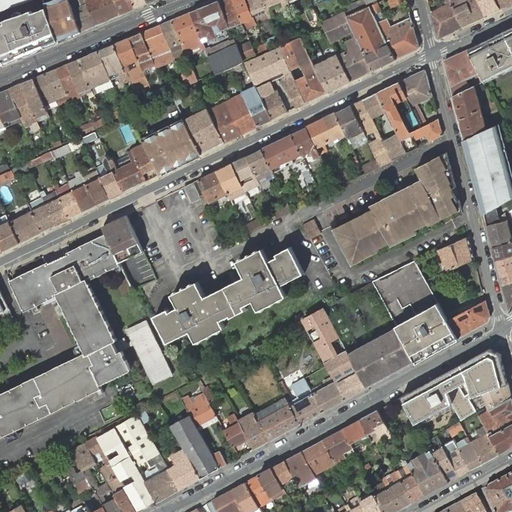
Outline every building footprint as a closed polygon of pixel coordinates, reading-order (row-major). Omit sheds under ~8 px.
[(0,0),(0,11),(31,0),(0,0)] [(52,0),(45,3),(47,8),(49,14),(58,41),(69,36),(81,31),(72,6),(70,0),(52,0)] [(70,0),(72,6),(81,31),(95,25),(88,3),(82,5),(79,0),(70,0)] [(86,0),(88,3),(95,25),(120,15),(115,0),(86,0)] [(115,0),(120,15),(134,9),(131,0),(115,0)] [(131,0),(134,9),(149,3),(147,0),(131,0)] [(218,0),(191,12),(203,39),(207,37),(211,47),(207,49),(217,72),(234,64),(239,62),(256,54),(254,49),(251,42),(246,44),(239,47),(235,39),(230,41),(225,27),(230,25),(230,26),(236,24),(241,33),(246,31),(233,0),(218,0)] [(247,0),(233,0),(246,31),(258,26),(257,23),(254,16),(247,0)] [(262,0),(247,0),(252,11),(265,6),(262,0)] [(287,0),(262,0),(265,6),(266,8),(267,11),(270,18),(274,16),(269,5),(281,0),(283,0),(288,11),(292,9),(288,1),(287,0)] [(293,0),(290,0),(288,1),(292,9),(296,7),(293,0)] [(366,0),(360,0),(343,8),(344,12),(345,13),(346,14),(369,4),(368,3),(366,0)] [(439,38),(463,27),(450,0),(438,0),(429,4),(437,38),(439,38)] [(450,0),(463,27),(485,16),(477,0),(450,0)] [(500,8),(496,0),(477,0),(485,16),(500,8)] [(511,0),(496,0),(500,8),(511,2),(511,0)] [(377,3),(370,6),(374,14),(381,10),(377,3)] [(370,6),(347,16),(354,31),(356,36),(358,39),(373,70),(396,59),(379,25),(378,22),(374,14),(370,6)] [(0,52),(4,63),(25,55),(23,51),(36,46),(38,49),(58,41),(49,14),(47,8),(33,13),(22,17),(0,24),(0,52)] [(252,11),(254,16),(262,13),(260,8),(252,11)] [(191,12),(173,20),(185,50),(196,46),(200,44),(202,49),(206,47),(203,39),(191,12)] [(322,24),(323,25),(324,27),(331,42),(342,36),(354,31),(347,16),(346,14),(345,13),(344,12),(321,22),(322,24)] [(388,17),(378,22),(379,25),(396,59),(419,48),(419,47),(413,21),(411,16),(392,26),(388,17)] [(173,20),(161,24),(175,57),(181,55),(183,54),(186,52),(185,50),(173,20)] [(161,24),(142,33),(156,66),(160,65),(164,63),(167,62),(172,60),(175,58),(175,57),(161,24)] [(511,30),(469,51),(478,69),(480,73),(483,80),(483,79),(511,65),(511,30)] [(142,33),(130,38),(143,70),(150,67),(152,66),(153,70),(156,68),(156,66),(142,33)] [(350,50),(345,53),(358,78),(373,70),(358,39),(356,36),(345,41),(350,50)] [(130,38),(115,44),(126,72),(129,71),(130,73),(136,88),(149,83),(145,73),(143,70),(130,38)] [(302,38),(280,47),(289,65),(292,71),(293,73),(301,89),(307,102),(328,92),(322,79),(315,65),(311,56),(302,38)] [(115,44),(100,50),(110,75),(119,70),(124,82),(129,79),(126,72),(115,44)] [(254,49),(256,54),(267,49),(265,44),(254,49)] [(23,51),(25,55),(38,49),(36,46),(23,51)] [(185,50),(186,52),(187,55),(198,50),(196,46),(185,50)] [(280,47),(245,63),(247,68),(255,84),(256,86),(272,119),(288,112),(277,90),(274,91),(269,82),(292,71),(289,65),(280,47)] [(451,87),(453,96),(475,86),(484,81),(483,80),(480,73),(478,69),(469,51),(468,49),(445,60),(444,61),(451,87)] [(100,50),(80,58),(94,94),(98,93),(95,86),(112,79),(110,75),(100,50)] [(345,53),(338,56),(351,81),(358,78),(345,53)] [(338,56),(337,54),(315,65),(322,79),(328,92),(339,87),(351,81),(338,56)] [(80,58),(68,63),(79,90),(81,93),(83,92),(82,90),(88,88),(89,92),(91,95),(94,94),(80,58)] [(231,69),(233,74),(247,68),(245,63),(244,61),(239,63),(240,65),(235,67),(234,66),(230,67),(231,69)] [(68,63),(57,68),(67,95),(79,90),(68,63)] [(57,68),(45,73),(56,99),(67,95),(57,68)] [(181,74),(186,86),(198,80),(193,69),(181,74)] [(400,82),(408,97),(415,112),(420,123),(422,127),(427,124),(420,110),(418,107),(417,104),(433,96),(426,70),(424,70),(400,82)] [(45,73),(34,78),(45,104),(56,99),(45,73)] [(297,107),(307,102),(301,89),(293,73),(283,78),(297,107)] [(34,78),(21,83),(37,120),(42,117),(44,116),(49,115),(46,108),(45,104),(34,78)] [(203,82),(196,85),(200,93),(207,90),(203,82)] [(377,137),(369,141),(371,146),(378,159),(381,166),(393,160),(407,152),(418,147),(410,133),(396,103),(408,97),(400,82),(378,92),(363,99),(352,105),(365,134),(374,130),(377,137)] [(21,83),(10,88),(23,119),(25,125),(28,123),(31,122),(34,121),(36,128),(40,126),(37,120),(21,83)] [(171,93),(172,95),(172,96),(188,89),(187,87),(186,86),(171,93)] [(243,93),(259,126),(272,119),(256,86),(243,93)] [(475,86),(453,96),(465,140),(486,130),(475,86)] [(10,88),(0,92),(0,112),(5,125),(6,126),(23,119),(10,88)] [(165,88),(153,92),(153,94),(156,99),(168,94),(165,88)] [(79,90),(67,95),(69,99),(81,94),(81,93),(79,90)] [(232,98),(225,102),(242,134),(259,126),(243,93),(235,97),(232,98)] [(156,99),(153,94),(144,98),(147,104),(156,99)] [(67,95),(56,99),(58,103),(69,99),(67,95)] [(56,99),(45,104),(46,108),(58,103),(56,99)] [(208,110),(225,143),(242,134),(225,102),(218,105),(215,107),(208,110)] [(336,112),(347,133),(351,143),(366,136),(365,134),(352,105),(336,112)] [(126,113),(124,108),(115,112),(117,118),(126,113)] [(208,109),(185,121),(202,154),(225,143),(208,110),(208,109)] [(307,127),(317,148),(347,133),(336,112),(307,127)] [(131,114),(118,120),(120,124),(133,119),(131,114)] [(104,118),(93,123),(94,125),(95,128),(106,123),(104,118)] [(426,135),(429,141),(430,141),(443,134),(438,119),(427,124),(422,127),(426,135)] [(92,121),(81,126),(83,131),(84,133),(95,128),(94,125),(93,123),(92,121)] [(185,121),(144,141),(145,144),(149,151),(160,174),(168,170),(202,154),(185,121)] [(486,130),(465,140),(484,214),(494,210),(511,201),(511,173),(499,124),(486,130)] [(81,126),(69,130),(72,138),(84,133),(83,131),(81,126)] [(316,157),(321,155),(317,148),(307,127),(292,134),(302,155),(312,150),(316,157)] [(426,135),(422,127),(410,133),(414,140),(426,135)] [(96,130),(81,137),(85,145),(99,138),(98,135),(96,130)] [(277,141),(289,165),(290,164),(295,162),(304,158),(302,155),(292,134),(277,141)] [(351,143),(354,149),(369,141),(366,136),(351,143)] [(58,138),(48,142),(51,147),(60,143),(58,138)] [(76,139),(67,143),(70,149),(79,145),(76,139)] [(288,166),(289,165),(277,141),(262,148),(274,172),(283,168),(288,166)] [(67,143),(54,150),(56,154),(59,161),(61,160),(59,156),(70,150),(70,149),(67,143)] [(145,144),(132,150),(147,180),(160,174),(149,151),(145,144)] [(258,179),(260,183),(275,176),(274,172),(262,148),(247,156),(258,179)] [(54,150),(41,156),(43,160),(56,154),(54,150)] [(147,180),(132,150),(129,152),(130,154),(134,162),(118,169),(114,162),(113,159),(110,161),(124,192),(147,180)] [(451,167),(447,152),(438,156),(436,157),(418,167),(424,179),(425,182),(413,189),(412,189),(373,209),(337,227),(356,263),(379,251),(378,248),(390,242),(416,229),(429,223),(430,225),(462,209),(460,199),(458,199),(451,188),(456,186),(451,167)] [(134,162),(130,154),(114,162),(118,169),(134,162)] [(41,156),(26,163),(29,168),(43,161),(43,160),(41,156)] [(105,166),(97,170),(111,198),(124,192),(110,161),(108,156),(102,159),(105,166)] [(233,163),(246,190),(247,189),(256,185),(253,181),(258,179),(247,156),(233,163)] [(355,156),(350,158),(356,169),(361,167),(355,156)] [(363,167),(366,173),(381,166),(378,159),(363,167)] [(26,163),(12,169),(13,172),(14,174),(29,168),(26,163)] [(233,163),(218,170),(228,192),(231,199),(234,204),(248,197),(248,194),(246,190),(233,163)] [(12,169),(0,174),(0,182),(15,176),(14,174),(13,172),(12,169)] [(83,211),(97,205),(83,177),(80,170),(74,173),(76,178),(69,181),(70,183),(83,211)] [(111,198),(97,170),(83,177),(97,205),(111,198)] [(228,192),(218,170),(199,179),(194,182),(202,199),(204,204),(228,192)] [(425,182),(424,179),(411,185),(413,189),(425,182)] [(194,182),(185,186),(193,203),(202,199),(194,182)] [(70,218),(83,211),(70,183),(56,190),(70,218)] [(373,209),(412,189),(410,186),(372,205),(373,209)] [(43,191),(40,192),(43,197),(56,225),(70,218),(56,190),(45,196),(43,191)] [(42,232),(56,225),(43,197),(29,204),(32,210),(42,232)] [(274,211),(277,218),(292,210),(289,204),(274,211)] [(10,221),(20,242),(42,232),(32,210),(10,221)] [(508,220),(506,214),(498,219),(495,220),(496,223),(508,220)] [(7,215),(0,217),(0,242),(4,250),(20,242),(10,221),(7,215)] [(110,223),(104,226),(108,235),(120,262),(126,259),(144,251),(127,215),(110,223)] [(245,226),(248,233),(262,225),(259,219),(245,226)] [(314,219),(305,223),(303,225),(308,233),(310,238),(321,232),(314,219)] [(493,246),(511,241),(511,236),(508,220),(496,223),(493,224),(487,225),(493,246)] [(353,264),(356,263),(337,227),(334,228),(353,264)] [(418,233),(416,229),(390,242),(392,246),(418,233)] [(439,248),(448,271),(475,256),(470,237),(469,233),(439,248)] [(108,235),(12,282),(24,309),(57,293),(62,301),(71,322),(101,306),(88,278),(120,262),(108,235)] [(511,255),(511,241),(493,246),(496,260),(511,255)] [(168,309),(155,316),(168,342),(191,331),(196,341),(224,327),(220,320),(231,315),(231,317),(246,309),(244,305),(254,300),(259,310),(287,296),(281,285),(304,273),(291,247),(277,254),(279,257),(269,262),(263,249),(259,251),(254,253),(238,261),(246,277),(205,297),(197,282),(172,294),(179,307),(169,312),(168,309)] [(500,274),(511,270),(511,255),(496,260),(500,274)] [(511,270),(500,274),(503,286),(511,283),(511,270)] [(510,309),(511,308),(511,283),(503,286),(509,309),(510,309)] [(0,323),(14,316),(0,287),(0,323)] [(450,315),(447,316),(458,337),(488,321),(490,316),(486,299),(461,313),(458,315),(451,318),(450,315)] [(439,302),(396,326),(415,361),(436,350),(458,337),(447,316),(447,317),(439,302)] [(101,306),(71,322),(86,351),(0,394),(0,437),(107,385),(105,382),(132,369),(122,350),(119,351),(134,344),(153,384),(172,374),(146,319),(136,324),(127,329),(132,340),(127,343),(124,338),(115,342),(114,341),(118,340),(101,306)] [(325,307),(324,307),(302,320),(304,322),(334,378),(336,381),(346,399),(368,387),(349,352),(347,348),(325,307)] [(415,361),(396,326),(349,352),(368,387),(390,374),(415,361)] [(490,348),(401,397),(414,419),(416,423),(452,403),(462,420),(477,411),(470,398),(480,394),(483,393),(508,384),(500,353),(490,348)] [(314,393),(323,411),(346,399),(336,381),(334,378),(312,390),(314,393)] [(489,409),(511,396),(508,384),(483,393),(489,409)] [(210,387),(203,391),(204,393),(207,398),(209,402),(216,398),(210,387)] [(290,406),(300,424),(323,411),(314,393),(312,390),(289,403),(290,406)] [(189,395),(182,399),(188,409),(194,406),(207,398),(204,393),(195,398),(196,400),(193,402),(189,395)] [(491,436),(511,423),(511,396),(489,409),(479,415),(485,425),(491,436)] [(289,403),(286,397),(283,399),(286,405),(282,407),(261,419),(260,416),(258,413),(255,414),(270,441),(300,424),(290,406),(289,403)] [(194,406),(188,409),(191,415),(197,427),(217,416),(209,402),(207,398),(194,406)] [(260,416),(261,419),(282,407),(286,405),(283,399),(258,413),(260,416)] [(387,405),(378,409),(386,423),(395,418),(387,405)] [(378,409),(361,419),(368,432),(374,429),(377,435),(377,434),(389,428),(386,423),(378,409)] [(145,410),(137,414),(143,423),(150,419),(145,410)] [(255,414),(254,412),(239,420),(240,422),(249,437),(255,449),(270,441),(255,414)] [(143,423),(137,414),(98,436),(126,487),(140,511),(154,504),(158,502),(143,473),(158,465),(166,473),(176,493),(180,490),(168,469),(150,435),(143,423)] [(197,427),(191,415),(172,425),(185,449),(201,478),(220,468),(213,455),(205,441),(197,427)] [(228,419),(232,426),(225,430),(233,446),(249,437),(240,422),(239,420),(236,415),(228,419)] [(361,419),(343,428),(354,448),(363,442),(360,437),(368,432),(361,419)] [(464,428),(460,421),(448,428),(452,435),(461,430),(464,428)] [(511,423),(491,436),(500,453),(511,446),(511,423)] [(471,441),(483,463),(500,453),(491,436),(485,425),(478,429),(480,433),(481,436),(478,438),(471,441)] [(343,428),(323,439),(335,462),(338,461),(340,459),(348,455),(351,454),(356,451),(354,448),(343,428)] [(469,437),(464,428),(461,430),(466,439),(469,437)] [(374,429),(368,432),(371,437),(372,440),(378,436),(377,434),(377,435),(374,429)] [(360,437),(363,442),(371,437),(368,432),(360,437)] [(126,487),(98,436),(85,442),(92,454),(100,450),(108,464),(103,468),(114,488),(115,488),(118,492),(123,490),(126,487)] [(459,448),(471,470),(483,463),(471,441),(469,437),(466,439),(465,439),(467,441),(468,443),(459,448)] [(431,449),(449,482),(460,475),(443,445),(435,449),(429,438),(426,440),(431,449)] [(323,439),(303,450),(316,473),(336,462),(335,462),(323,439)] [(443,445),(460,475),(471,470),(459,448),(458,446),(456,441),(454,439),(446,443),(445,441),(442,443),(443,445)] [(92,454),(85,442),(72,449),(79,461),(82,468),(96,461),(95,460),(92,454)] [(79,461),(72,449),(66,451),(73,465),(79,461)] [(178,464),(168,469),(180,490),(185,487),(201,478),(185,449),(176,454),(179,460),(177,462),(178,464)] [(413,460),(409,462),(410,465),(412,469),(426,494),(449,482),(431,449),(427,452),(429,456),(415,464),(413,460)] [(288,458),(286,460),(293,473),(298,482),(316,473),(303,450),(296,454),(288,458)] [(220,468),(227,464),(221,451),(213,455),(220,468)] [(389,458),(392,463),(405,455),(402,451),(389,458)] [(427,452),(413,460),(415,464),(429,456),(427,452)] [(60,457),(58,454),(52,457),(56,464),(62,461),(60,457)] [(52,457),(44,462),(48,468),(56,464),(52,457)] [(277,465),(273,467),(280,481),(284,479),(293,473),(286,460),(277,465)] [(96,461),(82,468),(85,472),(86,475),(91,473),(100,468),(99,466),(96,461)] [(170,495),(176,493),(166,473),(158,465),(143,473),(158,502),(170,495)] [(408,467),(397,472),(399,477),(413,502),(426,494),(412,469),(410,465),(408,467)] [(273,467),(259,474),(272,499),(286,491),(280,481),(273,467)] [(94,489),(90,482),(86,475),(85,472),(77,476),(72,468),(67,471),(81,496),(94,489)] [(90,482),(94,480),(95,479),(91,473),(86,475),(90,482)] [(259,474),(246,482),(262,509),(264,507),(262,504),(272,499),(259,474)] [(511,511),(511,475),(484,491),(493,511),(511,511)] [(413,502),(399,477),(397,478),(399,482),(391,486),(389,482),(386,484),(400,509),(413,502)] [(103,504),(104,506),(107,504),(106,501),(103,495),(109,492),(105,483),(98,487),(94,480),(90,482),(94,489),(99,498),(103,504)] [(246,482),(233,489),(244,510),(245,511),(263,511),(262,509),(246,482)] [(382,483),(374,487),(376,490),(373,491),(376,496),(384,511),(394,511),(400,509),(386,484),(384,485),(382,483)] [(356,484),(353,485),(359,498),(362,496),(356,484)] [(233,489),(214,499),(220,511),(241,511),(244,510),(233,489)] [(126,496),(123,490),(118,492),(114,494),(117,499),(118,500),(126,496)] [(373,490),(362,496),(365,502),(376,496),(373,491),(373,490)] [(311,491),(305,494),(309,502),(315,499),(311,491)] [(326,493),(323,494),(333,511),(336,510),(326,493)] [(343,493),(341,495),(346,505),(349,503),(343,493)] [(486,511),(477,495),(462,503),(466,511),(486,511)] [(118,500),(124,511),(134,511),(126,496),(118,500)] [(359,498),(360,499),(362,503),(367,511),(384,511),(376,496),(365,502),(362,496),(359,498)] [(104,506),(106,511),(124,511),(118,500),(117,499),(107,504),(104,506)] [(262,504),(264,507),(274,501),(272,499),(262,504)] [(354,501),(349,503),(352,509),(362,503),(360,499),(354,502),(354,501)] [(291,500),(277,507),(279,511),(293,504),(291,500)] [(349,503),(346,505),(350,511),(367,511),(362,503),(352,509),(349,503)] [(446,511),(466,511),(462,503),(446,511)]
